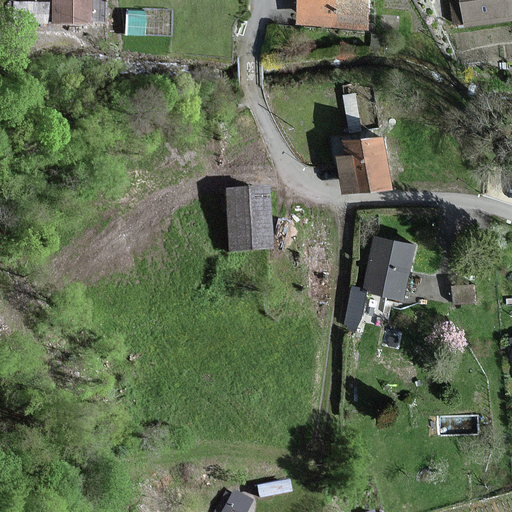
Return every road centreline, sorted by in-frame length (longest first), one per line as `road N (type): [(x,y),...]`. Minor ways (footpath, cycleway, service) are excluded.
road 1 (residential): [(511,214),(445,199),(343,197),(304,181),(278,145),(252,81),(260,0)]
road 2 (track): [(348,197),(315,472),(282,511)]
